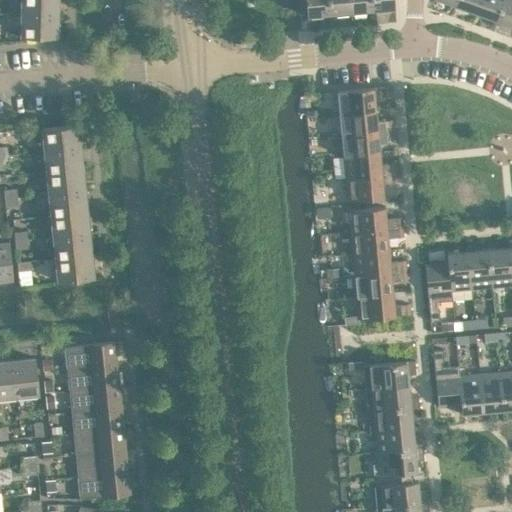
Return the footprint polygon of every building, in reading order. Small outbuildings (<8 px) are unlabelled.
[(21,0),(21,13),(57,13),(57,0),(21,0)] [(322,13),(329,12),(327,0),(305,0),(307,18),(322,17),(322,13)] [(336,15),(351,14),(349,0),(327,0),(329,12),(336,12),(336,15)] [(370,0),(349,0),(351,14),(365,13),(365,9),(372,8),(370,0)] [(393,0),(370,0),(372,8),(379,8),(379,11),(394,10),(393,0)] [(475,11),(478,0),(456,0),(455,4),(475,11)] [(495,19),(501,0),(478,0),(475,11),(495,19)] [(511,24),(511,0),(501,0),(495,19),(511,24)] [(57,36),(57,13),(21,13),(20,36),(57,36)] [(388,85),(379,86),(380,96),(389,95),(388,85)] [(337,90),(339,112),(375,109),(373,86),(337,90)] [(382,119),(376,119),(375,109),(339,112),(341,134),(392,129),(391,120),(382,120),(382,119)] [(44,150),(80,147),(77,124),(41,128),(44,150)] [(341,134),(343,155),(379,152),(378,141),(384,140),(384,139),(393,138),(392,129),(341,134)] [(46,172),(82,168),(80,147),(44,150),(46,172)] [(345,177),(396,172),(395,162),(380,164),(379,152),(343,155),(345,177)] [(48,193),(84,190),(82,168),(46,172),(48,193)] [(396,172),(345,177),(347,199),(383,195),(382,183),(397,181),(396,172)] [(4,198),(17,197),(16,188),(3,189),(4,198)] [(50,215),(86,211),(84,190),(48,193),(50,215)] [(17,197),(4,198),(5,206),(18,205),(17,197)] [(350,231),(386,228),(384,205),(348,209),(350,231)] [(316,211),(316,218),(330,216),(329,206),(315,208),(316,211)] [(53,236),(89,233),(86,211),(50,215),(53,236)] [(392,227),(401,226),(400,217),(391,218),(392,227)] [(350,231),(352,253),(388,249),(387,238),(402,236),(401,226),(392,227),(386,228),(350,231)] [(14,240),(27,239),(26,230),(13,231),(14,240)] [(53,236),(55,258),(91,254),(89,233),(53,236)] [(27,239),(14,240),(15,249),(28,247),(27,239)] [(9,241),(0,242),(0,278),(12,277),(9,241)] [(491,286),(511,284),(508,245),(487,247),(491,286)] [(471,287),(491,286),(487,247),(467,249),(471,287)] [(354,274),(405,269),(404,260),(389,262),(388,249),(352,253),(354,274)] [(450,289),(451,289),(471,287),(467,249),(446,251),(447,261),(450,289)] [(93,277),(91,254),(55,258),(57,280),(93,277)] [(17,261),(17,270),(30,269),(29,260),(17,261)] [(452,299),(451,289),(450,289),(447,261),(424,264),(429,320),(439,319),(438,301),(452,299)] [(339,277),(338,268),(326,269),(326,277),(339,277)] [(406,279),(405,269),(354,274),(356,296),(392,292),(391,281),(406,279)] [(393,305),(392,292),(356,296),(358,318),(409,313),(408,304),(393,305)] [(511,324),(511,315),(502,317),(503,326),(511,324)] [(474,319),(474,328),(487,327),(486,318),(474,319)] [(474,328),(474,319),(461,321),(462,329),(474,328)] [(441,331),(452,330),(451,321),(440,322),(441,331)] [(495,332),(496,341),(508,339),(508,331),(495,332)] [(496,341),(495,332),(483,333),(484,342),(496,341)] [(454,336),(455,344),(468,343),(467,335),(454,336)] [(64,346),(66,368),(116,363),(114,341),(64,346)] [(437,405),(460,403),(461,403),(458,375),(459,375),(458,365),(444,366),(442,348),(432,349),(437,405)] [(35,357),(12,360),(16,395),(39,393),(35,357)] [(49,358),(41,358),(42,369),(51,368),(49,358)] [(362,364),(364,378),(365,387),(408,383),(406,369),(415,368),(414,359),(362,364)] [(0,397),(16,395),(12,360),(0,360),(0,397)] [(116,363),(66,368),(68,390),(118,385),(116,363)] [(511,369),(499,371),(502,410),(511,408),(511,369)] [(499,371),(479,373),(482,411),(502,410),(499,371)] [(461,403),(460,403),(461,413),(482,411),(479,373),(459,375),(458,375),(461,403)] [(52,379),(43,380),(44,391),(53,390),(52,379)] [(367,408),(373,408),(418,403),(417,396),(409,397),(408,383),(365,387),(367,408)] [(68,390),(70,411),(121,406),(118,385),(68,390)] [(45,395),(46,407),(54,406),(53,395),(45,395)] [(419,411),(418,403),(373,408),(374,421),(368,421),(369,430),(412,426),(410,412),(419,411)] [(70,411),(73,433),(123,428),(121,406),(70,411)] [(42,422),(33,423),(34,435),(43,435),(42,422)] [(375,437),(377,451),(422,446),(421,439),(413,440),(412,426),(369,430),(369,438),(375,437)] [(123,428),(73,433),(75,454),(125,449),(123,428)] [(50,440),(40,441),(41,452),(51,451),(50,440)] [(422,446),(377,451),(378,464),(372,465),(373,474),(416,470),(414,455),(423,454),(422,446)] [(75,454),(77,476),(127,471),(125,449),(75,454)] [(24,466),(36,465),(35,456),(23,458),(24,466)] [(502,460),(487,461),(488,475),(503,473),(502,460)] [(36,465),(24,466),(25,475),(37,473),(36,465)] [(127,471),(77,476),(79,498),(129,493),(127,471)] [(47,491),(55,491),(54,479),(46,480),(47,491)] [(376,506),(427,501),(426,494),(418,495),(417,480),(374,484),(376,506)] [(29,509),(42,508),(41,499),(28,501),(29,509)] [(376,506),(376,511),(419,511),(420,510),(428,509),(427,501),(376,506)]
